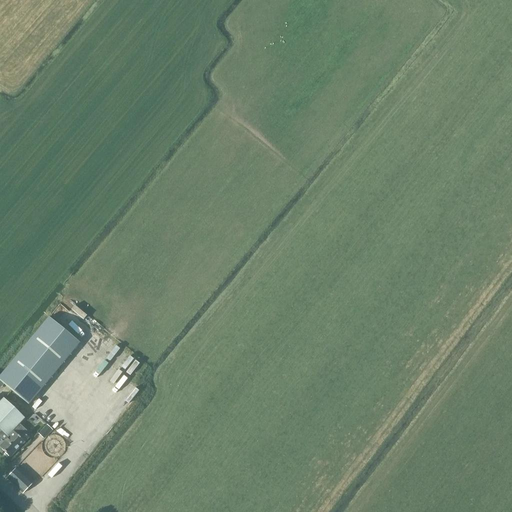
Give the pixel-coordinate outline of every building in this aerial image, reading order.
[(49,318),(0,377),(0,381),(29,405),(80,344),(49,318)] [(121,367),(131,374),(140,362),(130,355),(121,367)] [(3,398),(0,400),(0,428),(7,435),(24,418),(3,398)] [(32,412),(39,404),(35,401),(28,409),(32,412)] [(1,440),(0,441),(0,451),(1,452),(3,450),(9,457),(28,437),(24,433),(26,431),(19,425),(3,442),(1,440)] [(47,426),(39,435),(44,440),(52,431),(47,426)] [(77,468),(85,455),(80,452),(72,465),(77,468)] [(23,494),(32,483),(16,467),(6,478),(23,494)] [(66,480),(73,471),(68,467),(62,476),(66,480)] [(59,492),(63,481),(58,478),(53,490),(59,492)]
